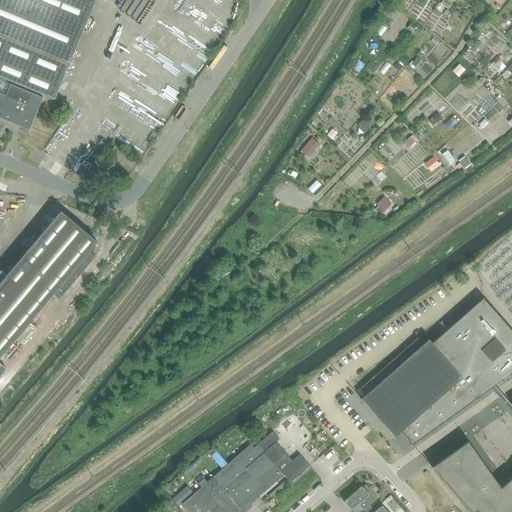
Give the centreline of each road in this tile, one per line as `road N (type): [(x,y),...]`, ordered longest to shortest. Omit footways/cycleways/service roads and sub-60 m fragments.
road 1 (unclassified): [(115,198),(137,188),(267,0)]
road 2 (residential): [(302,511),(363,461),(379,466),(419,511)]
road 3 (unclassified): [(115,198),(0,158)]
